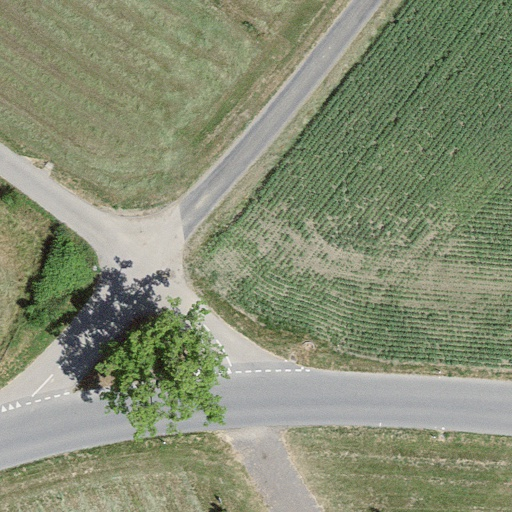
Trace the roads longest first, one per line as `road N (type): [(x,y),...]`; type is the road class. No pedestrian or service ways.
road 1 (tertiary): [(0,438),(344,377)]
road 2 (unclassified): [(371,0),(300,99),(168,245)]
road 3 (unclassified): [(168,245),(63,371),(0,427)]
road 4 (residential): [(168,245),(344,377)]
road 5 (residential): [(0,124),(168,245)]
road 6 (tertiary): [(344,377),(511,401)]
